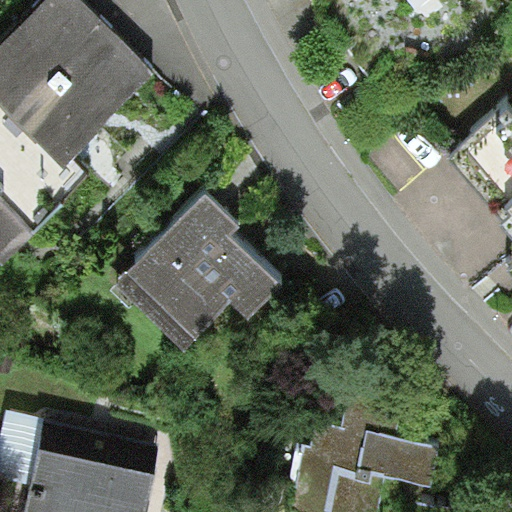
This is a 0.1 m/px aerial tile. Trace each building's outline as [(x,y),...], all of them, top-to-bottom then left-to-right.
[(0,253),(16,238),(86,167),(69,150),(107,112),(156,62),(90,0),(31,0),(0,33),(0,253)] [(318,0),(372,70),(465,0),(318,0)] [(511,88),(450,141),(511,214),(511,245),(509,248),(511,252),(511,88)] [(116,266),(183,334),(233,285),(250,302),(284,268),(231,214),(238,207),(208,176),(116,266)] [(472,511),(410,499),(408,506),(378,500),(383,473),(427,482),(435,448),(382,437),(389,404),(349,395),(341,433),(314,427),(309,451),(296,448),(284,506),(311,511),(472,511)] [(0,438),(0,462),(31,467),(39,429),(43,411),(7,404),(0,438)] [(21,511),(141,511),(154,453),(39,429),(31,467),(21,511)]
